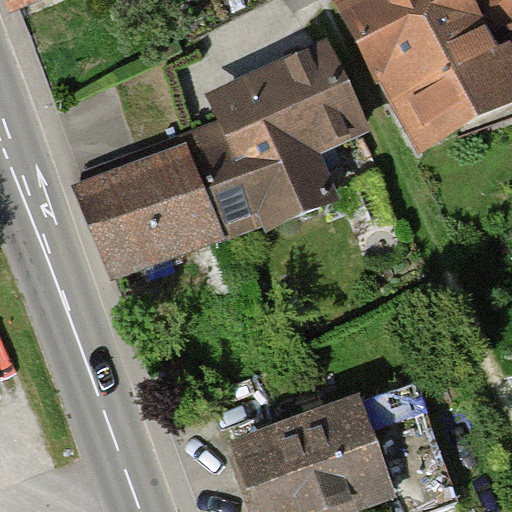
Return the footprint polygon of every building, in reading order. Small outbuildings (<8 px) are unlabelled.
[(7,0),(14,17),(57,0),(7,0)] [(455,3),(453,0),(364,0),(338,14),(415,159),(511,109),(485,59),(455,3)] [(511,0),(458,0),(455,3),(485,59),(511,37),(511,0)] [(212,149),(184,160),(218,246),(259,229),(265,247),(332,220),(312,171),(366,150),(331,63),(198,115),(212,149)] [(218,246),(184,160),(84,196),(113,282),(218,246)] [(379,511),(384,511),(348,416),(225,462),(244,511),(379,511)]
